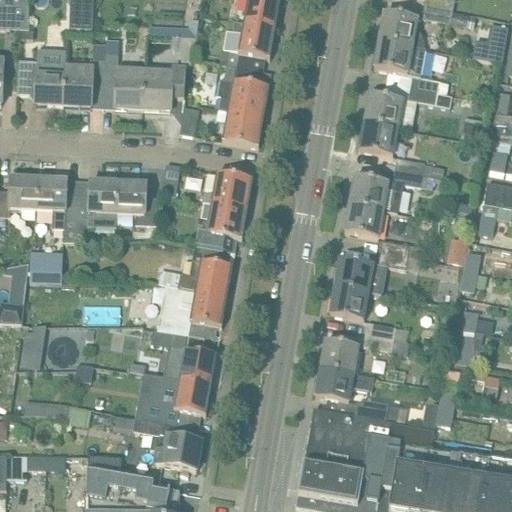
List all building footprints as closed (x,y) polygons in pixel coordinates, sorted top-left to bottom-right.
[(6,0),(5,34),(20,34),(29,35),(28,0),(6,0)] [(94,0),(71,0),(70,32),(93,33),(94,0)] [(248,0),(244,28),(275,33),(280,3),(276,2),(276,0),(248,0)] [(425,0),(424,9),(453,14),(454,4),(455,3),(438,0),(425,0)] [(470,7),(454,4),(453,14),(469,17),(470,7)] [(476,18),(469,17),(453,14),(424,9),(421,22),(473,31),(476,18)] [(384,16),(379,44),(423,52),(424,46),(420,36),(415,35),(417,22),(384,16)] [(275,33),(244,28),(234,26),(232,35),(242,37),(239,57),(229,55),(226,70),(237,72),(263,76),(265,63),(270,63),(275,33)] [(490,47),(487,64),(502,66),(508,31),(493,29),(490,47)] [(149,30),(149,39),(161,39),(162,30),(149,30)] [(20,34),(20,42),(33,43),(33,35),(29,35),(20,34)] [(409,91),(438,96),(440,85),(420,82),(425,53),(423,52),(379,44),(374,72),(411,79),(409,91)] [(103,99),(106,50),(105,50),(105,63),(92,63),(92,70),(65,69),(63,111),(91,112),(92,99),(103,99)] [(105,63),(103,99),(115,100),(114,113),(143,115),(145,73),(118,72),(118,54),(105,53),(105,63)] [(63,111),(65,69),(38,68),(38,65),(18,64),(17,98),(35,99),(35,110),(63,111)] [(218,113),(264,122),(269,91),(261,90),(263,76),(237,72),(226,70),(223,84),(220,83),(217,100),(220,101),(218,113)] [(145,73),(143,115),(171,116),(171,102),(184,103),(185,71),(171,71),(171,74),(145,73)] [(448,115),(450,102),(445,101),(445,100),(407,93),(405,107),(448,115)] [(369,98),(364,126),(397,132),(402,104),(369,98)] [(494,98),(491,116),(506,118),(509,100),(494,98)] [(481,139),(486,106),(473,104),(468,137),(481,139)] [(194,140),(197,121),(198,114),(184,111),(180,138),(194,141),(194,140)] [(258,152),(264,122),(218,113),(216,124),(225,126),(222,145),(258,152)] [(495,146),(510,148),(511,148),(511,146),(511,119),(506,118),(491,116),(486,144),(495,146)] [(392,160),(397,132),(364,126),(359,155),(392,160)] [(510,148),(495,146),(493,154),(492,154),(489,173),(489,174),(489,179),(511,182),(511,176),(511,171),(511,167),(506,167),(507,157),(509,157),(510,148)] [(396,162),(394,173),(422,179),(424,167),(396,162)] [(175,198),(180,171),(166,168),(161,195),(175,198)] [(355,180),(349,208),(382,214),(397,217),(397,215),(399,215),(404,188),(432,193),(434,181),(422,179),(394,173),(392,185),(387,186),(355,180)] [(185,190),(200,192),(202,180),(187,177),(185,190)] [(202,205),(204,206),(247,214),(253,183),(216,177),(216,178),(207,177),(202,205)] [(0,194),(0,246),(4,247),(5,228),(9,228),(10,213),(37,214),(38,182),(10,181),(10,195),(0,194)] [(75,246),(78,198),(66,197),(67,184),(38,182),(37,214),(52,215),(51,233),(63,234),(62,246),(75,246)] [(117,218),(118,186),(90,185),(89,198),(78,198),(75,246),(76,246),(77,237),(88,237),(88,230),(116,231),(116,218),(117,218)] [(118,186),(117,218),(135,219),(135,227),(158,228),(159,201),(146,201),(147,187),(118,186)] [(511,190),(487,186),(481,220),(497,222),(510,225),(511,215),(511,190)] [(242,244),(247,214),(204,206),(202,220),(208,222),(205,238),(201,237),(198,250),(231,256),(233,242),(242,244)] [(377,243),(382,214),(349,208),(344,237),(377,243)] [(511,225),(510,225),(497,222),(481,220),(477,238),(492,241),(493,234),(499,235),(498,238),(511,240),(511,225)] [(451,242),(446,266),(463,270),(468,246),(451,242)] [(381,244),(379,256),(408,261),(410,249),(381,244)] [(179,292),(227,301),(232,271),(228,270),(231,256),(198,250),(195,249),(189,280),(160,275),(158,288),(179,292)] [(30,272),(29,285),(61,286),(62,256),(30,254),(30,272)] [(463,274),(477,277),(481,258),(466,255),(463,274)] [(406,271),(408,261),(379,256),(377,268),(406,273),(406,271)] [(422,264),(408,261),(406,271),(421,274),(422,264)] [(334,291),(367,297),(372,268),(340,262),(334,291)] [(26,275),(13,273),(8,303),(21,306),(26,275)] [(474,296),(477,277),(463,274),(459,294),(474,296)] [(362,325),(367,297),(334,291),(330,319),(362,325)] [(179,303),(173,337),(215,345),(217,331),(222,331),(227,301),(179,292),(179,294),(183,295),(181,304),(179,303)] [(24,308),(0,306),(0,307),(0,326),(22,329),(24,308)] [(464,314),(460,333),(475,336),(478,317),(464,314)] [(364,338),(393,343),(395,331),(366,326),(364,338)] [(169,351),(163,381),(211,390),(217,359),(212,358),(215,345),(173,337),(152,333),(150,347),(169,351)] [(506,342),(475,336),(460,333),(454,367),(477,371),(480,350),(504,354),(506,342)] [(393,343),(364,338),(362,350),(391,355),(393,343)] [(438,349),(446,350),(448,342),(440,340),(438,349)] [(320,375),(353,380),(358,351),(325,345),(320,375)] [(22,357),(20,370),(39,373),(41,360),(22,357)] [(373,384),(353,380),(320,375),(315,401),(348,407),(351,391),(371,395),(373,384)] [(485,380),(481,400),(496,403),(500,382),(485,380)] [(173,427),(199,432),(201,419),(206,420),(211,390),(163,381),(163,383),(180,386),(174,415),(175,415),(173,427)] [(439,405),(455,408),(458,385),(443,382),(439,405)] [(353,421),(386,427),(390,409),(361,404),(360,408),(356,407),(353,421)] [(25,405),(24,419),(42,420),(43,407),(25,405)] [(455,408),(439,405),(436,426),(435,428),(451,430),(455,408)] [(69,410),(66,427),(88,431),(91,413),(69,410)] [(313,414),(305,462),(382,476),(390,427),(386,427),(353,421),(313,414)] [(135,422),(133,435),(152,439),(150,452),(160,454),(157,468),(181,472),(180,478),(188,480),(189,474),(196,475),(201,446),(197,445),(199,432),(173,427),(172,429),(171,429),(135,422)] [(422,423),(421,433),(434,435),(435,428),(436,426),(422,423)] [(390,427),(382,476),(379,492),(392,494),(389,511),(511,511),(511,466),(431,453),(434,435),(421,433),(390,427)] [(46,475),(46,459),(27,459),(27,475),(46,475)] [(46,459),(46,475),(65,476),(65,485),(86,485),(86,475),(86,464),(66,463),(66,460),(46,459)] [(376,511),(379,492),(382,476),(305,462),(304,467),(303,467),(295,511),(299,511),(376,511)] [(171,511),(174,494),(152,490),(153,487),(86,475),(86,485),(85,511),(171,511)]
